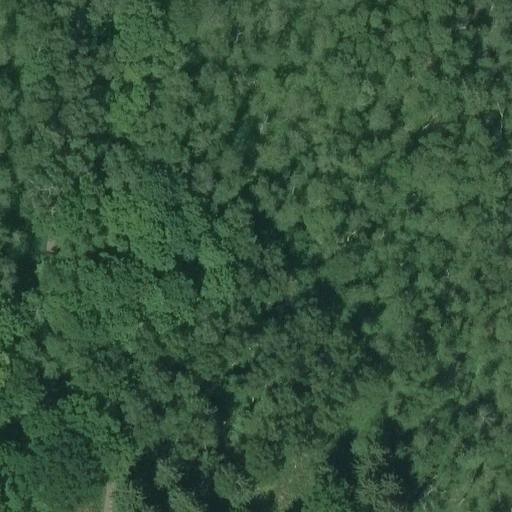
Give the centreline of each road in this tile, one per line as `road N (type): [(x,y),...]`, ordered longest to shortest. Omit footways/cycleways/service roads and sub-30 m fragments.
road 1 (unknown): [(87,0),(17,511)]
road 2 (track): [(155,0),(122,302)]
road 3 (track): [(122,302),(102,511)]
road 4 (track): [(122,302),(29,415),(0,437)]
